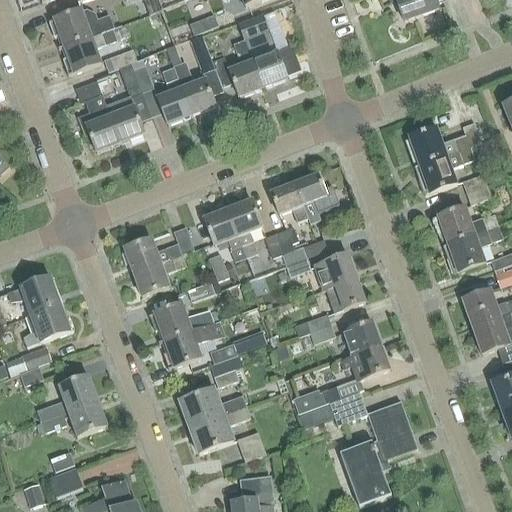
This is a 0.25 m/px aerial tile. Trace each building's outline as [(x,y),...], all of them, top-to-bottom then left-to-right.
[(240,0),(244,9),(267,0),(240,0)] [(395,0),(396,0),(395,0),(403,24),(438,12),(435,5),(447,0),(395,0)] [(91,41),(112,33),(108,20),(97,24),(94,17),(86,14),(82,15),(81,13),(48,25),(54,41),(56,39),(61,51),(91,40),(91,41)] [(160,14),(149,19),(153,29),(164,25),(160,14)] [(193,39),(217,30),(213,18),(189,28),(193,39)] [(262,18),(238,27),(244,43),(263,92),(287,83),(285,79),(299,74),(290,51),(276,56),(262,18)] [(123,29),(112,33),(116,43),(127,39),(123,29)] [(68,79),(101,68),(95,52),(104,49),(116,44),(116,43),(112,33),(91,41),(91,40),(61,51),(65,62),(62,63),(68,79)] [(214,72),(202,38),(189,43),(201,77),(214,72)] [(233,47),(241,69),(229,74),(224,61),(212,66),(222,91),(233,87),(239,101),(263,92),(244,43),(233,47)] [(107,75),(113,73),(130,67),(136,65),(132,53),(103,64),(107,75)] [(136,65),(130,67),(132,71),(133,74),(144,69),(142,62),(136,65)] [(215,110),(205,83),(194,87),(185,66),(173,71),(181,92),(191,119),(215,110)] [(133,74),(142,97),(153,92),(144,69),(133,74)] [(142,97),(133,74),(132,71),(120,75),(130,101),(142,97)] [(191,119),(181,92),(173,71),(161,75),(170,97),(157,102),(167,129),(191,119)] [(91,118),(79,122),(85,138),(89,137),(96,156),(120,147),(102,98),(101,98),(96,84),(75,93),(80,107),(86,105),(91,118)] [(102,98),(120,147),(144,138),(139,126),(134,111),(121,115),(113,94),(102,98)] [(142,97),(130,101),(134,111),(139,126),(151,121),(142,97)] [(511,104),(502,109),(511,132),(511,104)] [(405,144),(414,171),(446,160),(457,155),(469,150),(469,151),(481,147),(473,126),(462,131),(465,139),(442,147),(436,131),(409,141),(409,143),(405,144)] [(429,198),(456,188),(450,172),(462,167),(474,163),(469,151),(469,150),(457,155),(446,160),(414,171),(424,198),(428,196),(429,198)] [(0,178),(9,171),(3,163),(0,159),(0,178)] [(294,187),(302,209),(326,200),(318,178),(294,187)] [(462,185),(466,197),(486,190),(482,178),(462,185)] [(307,221),(302,209),(294,187),(270,197),(278,218),(291,213),(297,225),(307,221)] [(486,190),(466,197),(470,208),(490,201),(486,190)] [(246,261),(257,256),(249,236),(262,231),(251,204),(227,213),(238,240),(246,261)] [(498,230),(494,219),(482,223),(482,222),(470,226),(465,211),(437,220),(438,222),(433,223),(443,250),(475,239),(474,238),(486,234),(498,230)] [(246,261),(238,240),(227,213),(203,222),(214,249),(227,244),(235,265),(246,261)] [(181,258),(193,254),(185,231),(173,235),(177,247),(165,252),(156,256),(151,242),(124,252),(133,276),(181,259),(181,258)] [(294,253),(291,247),(298,245),(293,231),(275,237),(282,257),(294,253)] [(457,277),(485,267),(479,251),(491,247),(486,234),(474,238),(475,239),(443,250),(452,277),(457,275),(457,277)] [(282,257),(275,237),(264,242),(272,262),(281,258),(282,257)] [(281,258),(285,269),(306,262),(302,251),(294,254),(294,253),(282,257),(281,258)] [(494,274),(511,267),(511,256),(490,264),(494,274)] [(217,285),(228,281),(219,258),(208,262),(217,285)] [(314,270),(323,295),(325,294),(325,293),(356,282),(347,258),(314,270)] [(141,300),(169,291),(164,277),(185,269),(181,259),(133,276),(141,300)] [(306,262),(285,269),(289,281),(310,273),(306,262)] [(511,287),(511,271),(494,278),(499,292),(511,287)] [(24,303),(30,319),(62,307),(53,283),(51,284),(50,281),(20,291),(20,292),(7,297),(10,306),(20,305),(24,303)] [(325,293),(325,294),(334,318),(365,306),(356,282),(325,293)] [(191,306),(214,297),(210,286),(187,294),(191,306)] [(468,321),(471,331),(499,321),(509,317),(511,316),(511,303),(495,309),(490,294),(462,304),(468,321)] [(69,332),(71,331),(62,307),(30,319),(35,335),(31,336),(23,341),(26,351),(39,346),(40,346),(70,335),(69,332)] [(208,315),(187,323),(181,307),(154,317),(154,318),(148,320),(154,335),(159,333),(164,345),(212,326),(208,315)] [(511,346),(511,316),(471,331),(481,358),(511,346)] [(327,318),(320,321),(305,326),(294,330),(298,341),(309,337),(310,337),(331,329),(327,318)] [(173,371),(201,361),(196,350),(224,339),(219,324),(212,326),(164,345),(168,356),(162,358),(168,373),(173,371)] [(359,357),(380,349),(372,325),(342,336),(351,360),(359,357)] [(331,329),(310,337),(314,348),(335,341),(331,329)] [(262,337),(252,340),(255,350),(266,347),(262,337)] [(213,367),(236,359),(232,347),(209,356),(213,367)] [(285,348),(275,352),(279,364),(289,360),(285,348)] [(360,384),(389,373),(380,349),(359,357),(351,360),(342,364),(345,372),(353,369),(358,383),(358,385),(360,384)] [(52,365),(46,350),(21,358),(26,374),(52,365)] [(24,390),(43,383),(38,371),(18,378),(24,390)] [(218,392),(238,384),(235,373),(214,381),(218,392)] [(511,378),(492,386),(501,413),(511,409),(511,378)] [(36,414),(40,426),(98,405),(88,379),(58,390),(66,411),(61,413),(58,406),(36,414)] [(281,379),(276,381),(281,397),(287,395),(281,379)] [(318,393),(292,402),(298,418),(329,407),(359,396),(364,394),(360,384),(358,385),(358,383),(351,386),(330,393),(320,397),(318,393)] [(179,405),(189,431),(246,410),(242,399),(219,408),(214,392),(179,405)] [(329,408),(298,419),(302,432),(334,421),(337,430),(366,419),(366,418),(367,417),(359,396),(329,407),(329,408)] [(98,405),(40,426),(44,437),(66,429),(64,422),(69,420),(77,441),(107,430),(98,405)] [(387,464),(417,453),(400,405),(367,417),(366,418),(366,419),(376,444),(339,458),(359,510),(391,499),(382,474),(389,472),(387,464)] [(511,409),(501,413),(511,441),(511,440),(511,409)] [(246,410),(189,431),(198,458),(233,445),(227,430),(250,422),(246,410)] [(245,465),(265,458),(257,436),(237,444),(245,465)] [(55,476),(74,468),(69,456),(50,463),(55,476)] [(83,493),(75,472),(48,483),(56,503),(83,493)] [(273,511),(269,480),(240,484),(242,504),(230,506),(230,511),(273,511)] [(104,503),(82,511),(136,511),(134,505),(132,505),(124,483),(108,489),(112,500),(104,503)] [(31,511),(44,508),(38,488),(25,492),(31,511)]
